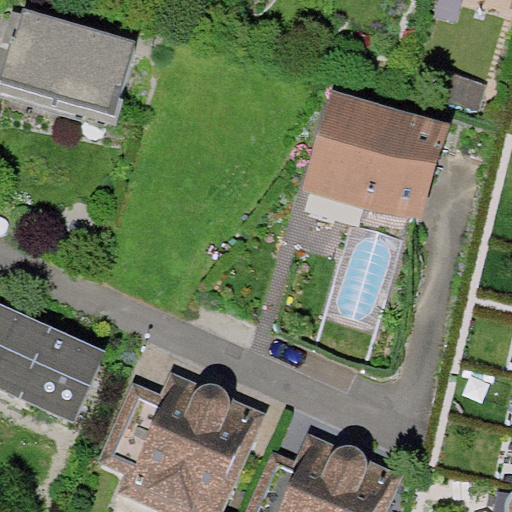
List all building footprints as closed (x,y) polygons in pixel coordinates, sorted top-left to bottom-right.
[(132,62),(10,27),(0,62),(0,112),(109,143),(132,62)] [(488,93),(449,82),(441,109),(480,120),(488,93)] [(440,150),(321,115),(292,213),(412,248),(440,150)] [(85,367),(0,327),(0,421),(49,444),(85,367)] [(162,414),(131,399),(99,469),(126,482),(116,503),(134,511),(224,511),(267,421),(178,379),(162,414)] [(295,476),(273,466),(251,511),(387,511),(402,482),(311,441),(295,476)]
